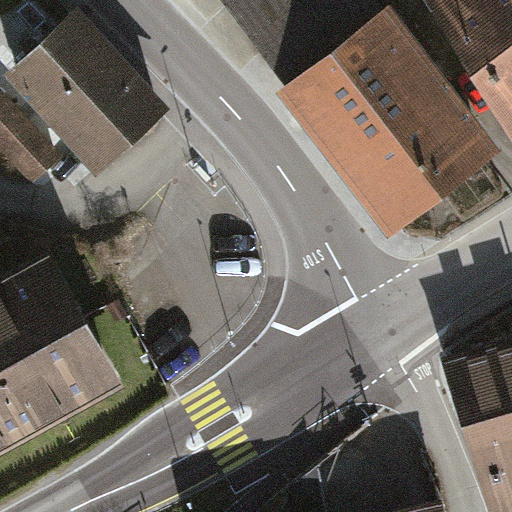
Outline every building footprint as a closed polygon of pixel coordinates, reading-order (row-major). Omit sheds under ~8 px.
[(367,0),(229,0),(398,222),(485,156),(460,123),(473,113),(447,78),(434,88),(419,69),(436,57),(409,22),(393,34),(367,0)] [(511,0),(439,0),(435,3),(511,129),(511,0)] [(161,111),(74,13),(16,65),(103,163),(161,111)] [(0,92),(0,138),(35,177),(58,156),(0,92)] [(49,262),(0,289),(0,437),(112,376),(49,262)] [(511,342),(450,361),(497,507),(511,503),(511,342)] [(443,511),(444,511),(442,511),(324,511),(322,494),(291,500),(293,511),(443,511)]
